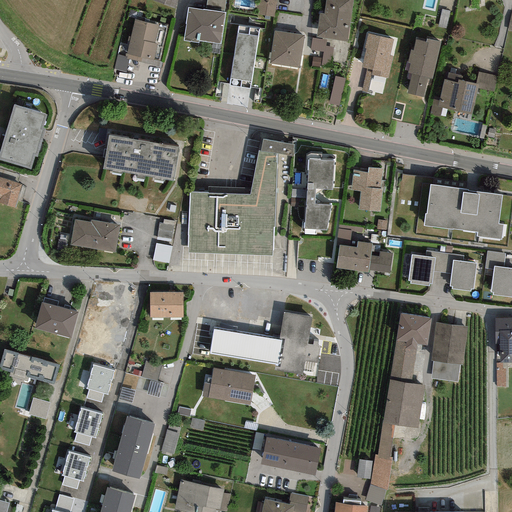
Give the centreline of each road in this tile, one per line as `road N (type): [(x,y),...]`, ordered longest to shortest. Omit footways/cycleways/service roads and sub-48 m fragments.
road 1 (tertiary): [(511,170),(74,83)]
road 2 (residential): [(325,292),(23,270)]
road 3 (residential): [(319,511),(346,357),(325,292)]
road 4 (residential): [(23,270),(74,83)]
road 5 (residential): [(511,310),(325,292)]
